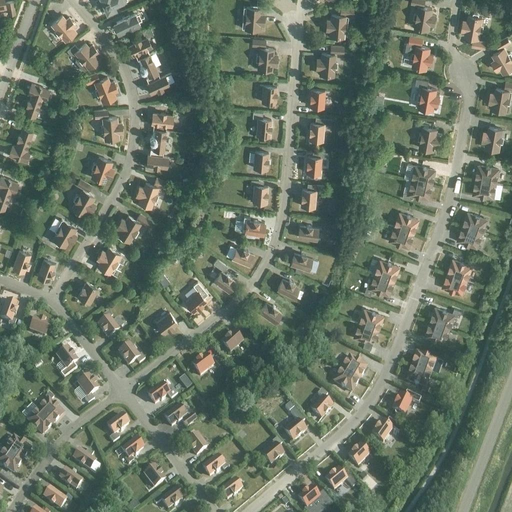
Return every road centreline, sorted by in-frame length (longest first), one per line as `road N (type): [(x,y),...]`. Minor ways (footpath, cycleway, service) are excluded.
road 1 (residential): [(245,511),(339,433),(391,368),(447,213),(468,87),(451,45)]
road 2 (unclassified): [(126,391),(222,320),(273,259),(282,235),(294,12)]
road 3 (unclassified): [(55,304),(126,185),(141,144),(139,95),(107,37),(69,0)]
road 4 (unclassified): [(12,511),(54,449),(126,391)]
road 5 (residential): [(214,511),(126,391)]
road 6 (unclassified): [(460,511),(511,375)]
